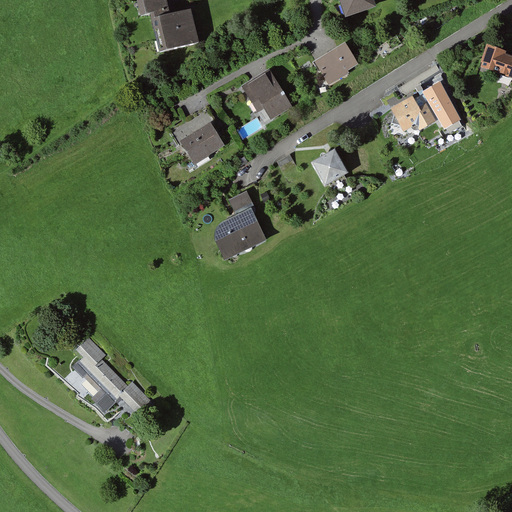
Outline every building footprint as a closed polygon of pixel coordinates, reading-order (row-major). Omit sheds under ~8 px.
[(133,0),(137,14),(165,7),(163,0),(133,0)] [(339,0),(344,14),(375,3),(373,0),(339,0)] [(147,20),(156,58),(203,47),(193,8),(147,20)] [(342,43),(308,64),(322,87),(356,67),(342,43)] [(511,57),(486,50),(481,70),(511,80),(511,57)] [(268,70),(241,87),(266,125),(293,106),(268,70)] [(441,80),(419,92),(426,104),(436,122),(445,138),(467,126),(441,80)] [(413,96),(391,108),(404,132),(412,127),(418,128),(420,131),(436,122),(426,104),(419,108),(413,96)] [(211,116),(171,140),(188,168),(228,145),(211,116)] [(257,118),(238,130),(243,140),(263,127),(257,118)] [(336,147),(309,163),(323,187),(351,171),(336,147)] [(253,203),(261,200),(256,186),(249,189),(253,203)] [(240,190),(225,202),(236,215),(251,204),(240,190)] [(248,210),(204,231),(219,263),(263,242),(248,210)] [(151,403),(93,349),(71,372),(128,427),(151,403)]
